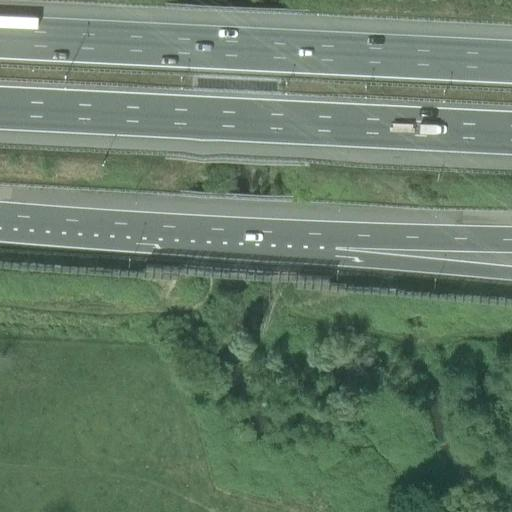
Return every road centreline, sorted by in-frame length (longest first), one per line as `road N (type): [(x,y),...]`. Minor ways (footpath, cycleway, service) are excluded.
road 1 (motorway): [(511,62),(0,40)]
road 2 (motorway): [(0,112),(511,133)]
road 3 (trunk): [(0,216),(330,240)]
road 4 (trunk): [(330,240),(511,273)]
road 5 (trunk): [(330,240),(511,240)]
